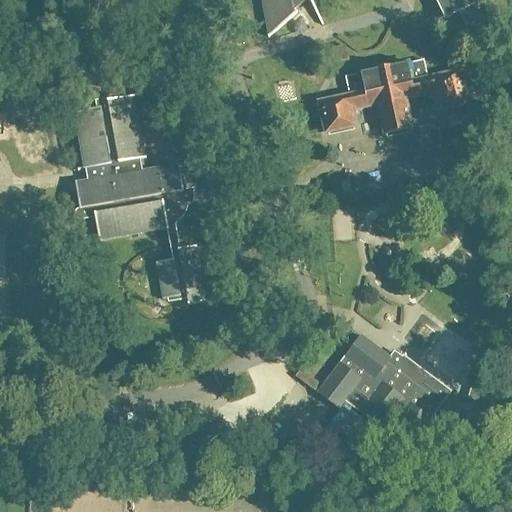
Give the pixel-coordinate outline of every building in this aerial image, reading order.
[(262,0),(262,1),(263,1),(265,14),(264,14),(265,15),(267,27),(267,28),(267,29),(268,29),(269,35),(267,36),(268,38),(297,13),(296,11),(295,13),(294,10),(305,0),(309,0),(322,25),(323,25),(311,0),(435,0),(436,1),(437,1),(440,9),(439,9),(440,10),(441,10),(443,14),(445,18),(444,18),(444,19),(443,19),(444,20),(451,17),(452,20),(461,16),(465,26),(465,27),(497,12),(491,0),(262,0)] [(348,59),(344,46),(328,50),(331,62),(348,59)] [(406,100),(416,98),(415,97),(421,95),(421,97),(431,94),(435,109),(464,103),(458,72),(427,79),(427,76),(424,60),(409,64),(408,63),(360,73),(360,74),(345,77),(349,93),(349,96),(319,102),(326,133),(355,126),(352,112),(363,109),(362,108),(368,107),(368,108),(378,106),(384,135),(412,129),(406,100)] [(184,195),(179,163),(177,164),(177,165),(142,171),(140,159),(147,158),(146,157),(145,157),(134,97),(136,97),(136,96),(108,101),(100,102),(101,108),(74,113),(74,114),(75,114),(85,168),(86,168),(86,169),(109,165),(111,177),(77,183),(77,181),(75,182),(80,208),(77,210),(75,213),(76,217),(79,219),(82,220),(95,217),(100,241),(101,241),(101,240),(167,228),(167,229),(168,229),(173,260),(156,263),(156,264),(157,264),(163,298),(162,298),(162,300),(181,296),(187,295),(188,304),(188,305),(206,302),(206,300),(205,301),(196,247),(197,247),(197,246),(179,249),(174,220),(177,219),(180,216),(182,214),(183,211),(184,208),(185,205),(190,205),(190,204),(192,204),(189,195),(188,194),(184,195)] [(409,449),(452,392),(403,355),(397,363),(361,336),(318,393),(339,409),(345,401),(409,449)] [(320,384),(300,370),(295,376),(315,391),(320,384)] [(473,382),(467,401),(477,405),(484,386),(473,382)] [(331,433),(350,447),(368,424),(349,409),(331,433)]
